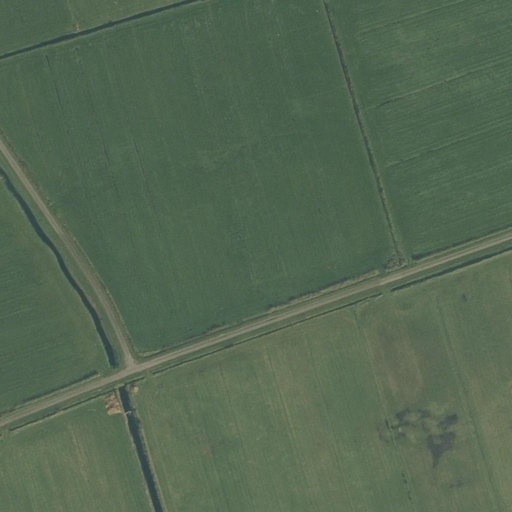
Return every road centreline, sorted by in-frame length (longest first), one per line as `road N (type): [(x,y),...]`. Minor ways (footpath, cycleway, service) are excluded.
road 1 (unclassified): [(133,370),(511,238)]
road 2 (unclassified): [(133,370),(109,311),(0,144)]
road 3 (unclassified): [(0,424),(133,370)]
